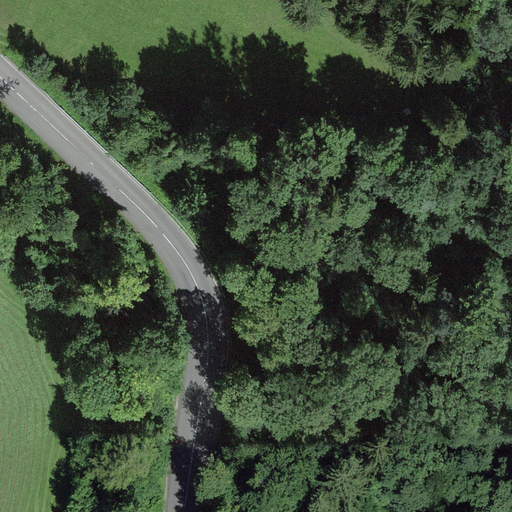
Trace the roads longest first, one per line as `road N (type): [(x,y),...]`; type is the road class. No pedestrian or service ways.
road 1 (tertiary): [(184,511),(209,346),(193,275),(168,240),(0,76)]
road 2 (track): [(189,106),(0,39)]
